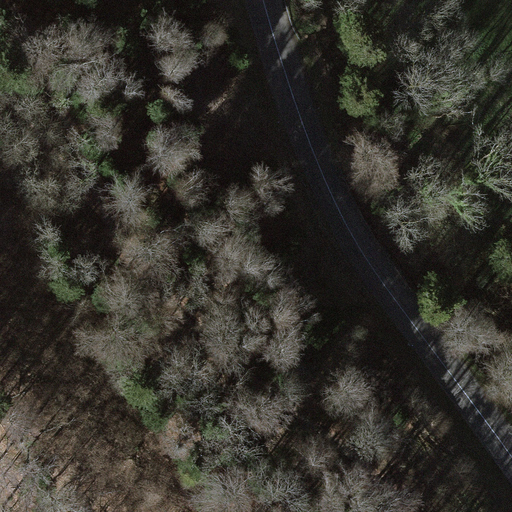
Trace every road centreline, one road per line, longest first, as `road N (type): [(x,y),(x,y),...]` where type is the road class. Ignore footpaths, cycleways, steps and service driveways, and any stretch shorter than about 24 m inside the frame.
road 1 (track): [(16,0),(90,166),(160,283),(415,511)]
road 2 (primary): [(262,0),(307,139),(358,245),(511,457)]
